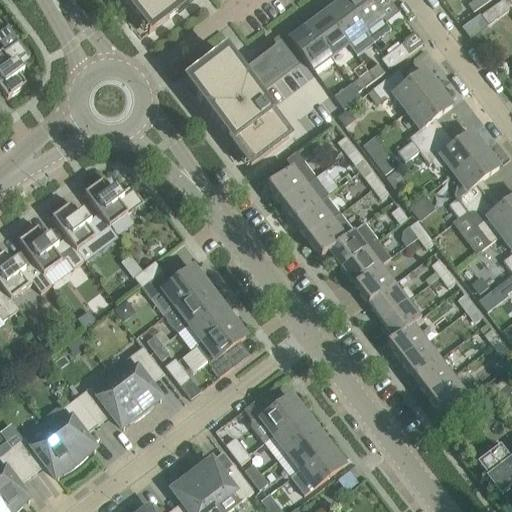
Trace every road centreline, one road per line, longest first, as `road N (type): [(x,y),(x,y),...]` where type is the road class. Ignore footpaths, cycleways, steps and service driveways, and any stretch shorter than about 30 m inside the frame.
road 1 (residential): [(78,511),(309,336)]
road 2 (unclassified): [(442,511),(309,336)]
road 3 (unclassified): [(309,336),(204,194)]
road 4 (residential): [(511,129),(413,0)]
road 5 (residential): [(142,81),(257,0)]
